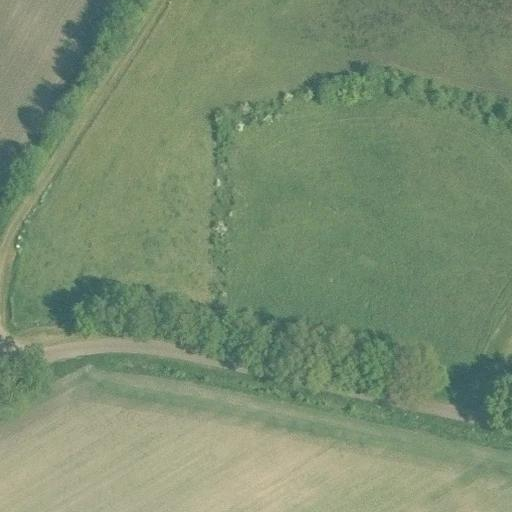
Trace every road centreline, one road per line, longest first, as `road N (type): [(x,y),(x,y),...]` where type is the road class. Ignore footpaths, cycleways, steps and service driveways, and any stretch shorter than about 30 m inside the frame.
road 1 (unclassified): [(511,428),(136,351),(10,360)]
road 2 (track): [(160,0),(5,246),(0,287)]
